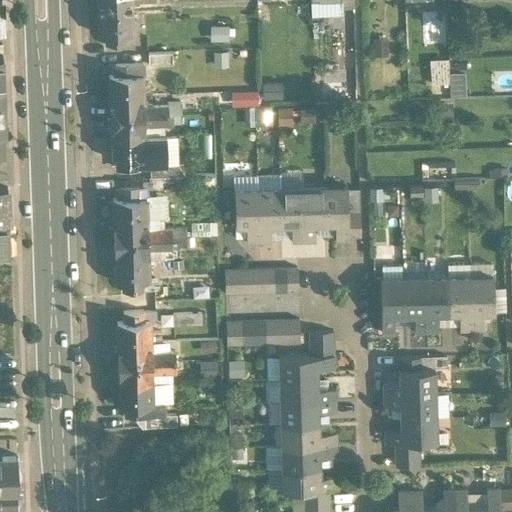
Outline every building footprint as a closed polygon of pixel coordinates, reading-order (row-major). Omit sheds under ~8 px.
[(130,0),(96,0),(97,14),(131,13),(130,3),(130,0)] [(351,0),(340,0),(340,2),(340,9),(352,9),(351,0)] [(131,13),(97,14),(98,36),(104,36),(124,35),(132,35),(131,13)] [(227,41),(227,29),(215,29),(215,41),(227,41)] [(124,35),(104,36),(105,46),(125,45),(124,35)] [(170,54),(146,54),(146,71),(170,71),(170,54)] [(431,83),(449,82),(448,58),(429,59),(431,83)] [(135,65),(114,66),(115,76),(135,75),(135,65)] [(115,76),(108,76),(109,98),(142,96),(142,75),(135,75),(115,76)] [(231,90),(230,105),(257,106),(257,91),(231,90)] [(142,96),(109,98),(110,118),(143,117),(143,107),(142,96)] [(166,106),(143,107),(143,117),(167,116),(166,106)] [(171,106),(166,106),(167,116),(179,116),(179,107),(171,106)] [(167,116),(143,117),(143,127),(167,126),(167,116)] [(179,116),(167,116),(167,126),(179,126),(179,116)] [(143,117),(110,118),(110,139),(111,139),(144,138),(143,127),(143,117)] [(144,138),(111,139),(110,139),(109,139),(110,161),(117,161),(117,170),(138,170),(138,167),(149,167),(165,166),(165,165),(164,137),(144,138)] [(165,166),(149,167),(149,179),(183,178),(182,164),(165,165),(165,166)] [(256,179),(233,179),(233,191),(256,191),(256,179)] [(179,184),(169,184),(169,193),(179,193),(179,184)] [(346,188),(323,189),(324,227),(334,227),(335,244),(348,244),(348,240),(347,216),(347,192),(346,188)] [(139,189),(119,190),(119,200),(139,199),(139,189)] [(303,245),(301,189),(279,190),(280,228),(290,228),(291,246),(303,245)] [(323,189),(301,189),(303,245),(315,245),(315,227),(324,227),(323,189)] [(279,190),(256,191),(258,247),(270,246),(270,229),(280,228),(279,190)] [(256,191),(233,191),(234,230),(246,229),(246,247),(258,247),(256,191)] [(359,192),(347,192),(347,216),(359,216),(359,192)] [(119,200),(112,200),(113,222),(146,221),(146,199),(139,199),(119,200)] [(359,216),(347,216),(348,240),(360,240),(359,216)] [(146,221),(113,222),(114,242),(147,241),(147,231),(146,221)] [(170,230),(147,231),(147,241),(171,241),(170,230)] [(182,230),(170,230),(171,241),(182,240),(182,230)] [(182,240),(171,241),(171,251),(182,250),(182,240)] [(147,241),(114,242),(114,263),(148,262),(147,252),(147,241)] [(171,241),(147,241),(147,252),(161,251),(171,251),(171,241)] [(161,251),(147,252),(148,262),(161,262),(161,251)] [(446,258),(447,279),(469,278),(469,257),(446,258)] [(148,262),(114,263),(115,284),(121,284),(142,284),(148,283),(148,262)] [(297,271),(285,272),(286,296),(298,295),(297,271)] [(263,272),(251,273),(252,297),(263,296),(263,272)] [(274,272),(263,272),(263,296),(275,296),(274,272)] [(285,272),(274,272),(275,296),(286,296),(285,272)] [(240,273),(224,274),(225,298),(240,297),(240,273)] [(251,273),(240,273),(240,297),(252,297),(251,273)] [(492,277),(469,278),(471,334),(483,333),(483,316),(494,316),(492,277)] [(469,278),(447,279),(448,317),(458,317),(459,334),(471,334),(469,278)] [(424,279),(402,280),(404,318),(414,318),(414,336),(426,335),(424,279)] [(447,279),(424,279),(426,335),(438,335),(438,317),(448,317),(447,279)] [(402,280),(379,281),(381,337),(394,336),(394,319),(404,318),(402,280)] [(148,283),(142,284),(142,294),(154,293),(154,292),(153,292),(153,283),(148,283)] [(142,284),(121,284),(122,294),(142,294),(142,284)] [(143,314),(122,314),(123,324),(143,324),(143,315),(143,314)] [(156,314),(143,315),(143,324),(150,324),(156,323),(156,314)] [(187,317),(172,317),(173,329),(187,329),(187,317)] [(299,323),(287,324),(288,348),(300,347),(299,323)] [(123,324),(116,325),(117,346),(150,345),(150,324),(123,324)] [(264,324),(253,325),(253,349),(265,348),(264,324)] [(276,324),(264,324),(265,348),(276,348),(276,324)] [(287,324),(276,324),(276,348),(288,348),(287,324)] [(241,325),(225,326),(226,350),(242,349),(241,325)] [(253,349),(253,325),(241,325),(242,349),(253,349)] [(333,335),(309,336),(309,347),(333,346),(333,335)] [(150,345),(117,346),(117,367),(151,366),(151,356),(150,345)] [(333,346),(309,347),(310,359),(334,358),(333,346)] [(174,355),(151,356),(151,366),(175,365),(174,356),(174,355)] [(185,356),(174,356),(175,365),(185,365),(185,356)] [(310,359),(278,360),(278,383),(317,382),(316,372),(334,372),(334,358),(310,359)] [(422,360),(398,361),(398,373),(422,372),(422,360)] [(175,365),(151,366),(151,376),(175,375),(175,365)] [(151,366),(117,367),(118,387),(152,386),(151,376),(151,366)] [(422,372),(398,373),(399,385),(383,386),(383,398),(435,396),(434,372),(422,372)] [(317,382),(278,383),(279,405),(335,403),(335,391),(317,392),(317,382)] [(152,386),(118,387),(119,409),(125,409),(152,408),(152,407),(152,386)] [(194,394),(183,394),(184,406),(195,406),(194,394)] [(435,396),(383,398),(383,410),(399,410),(400,421),(435,420),(435,396)] [(335,403),(279,405),(280,427),(318,426),(318,416),(335,415),(335,403)] [(152,408),(125,409),(125,419),(144,419),(162,418),(162,407),(152,407),(152,408)] [(162,418),(144,419),(144,430),(175,429),(175,417),(162,418)] [(435,420),(400,421),(400,432),(384,433),(384,446),(394,446),(418,445),(436,445),(435,420)] [(318,426),(280,427),(280,450),(336,448),(336,436),(318,437),(318,426)] [(418,445),(394,446),(395,458),(419,457),(418,445)] [(336,448),(280,450),(281,472),(319,471),(319,461),(337,460),(336,448)] [(16,457),(0,457),(0,491),(17,491),(17,492),(16,457)] [(419,457),(395,458),(395,469),(419,469),(419,457)] [(319,471),(281,472),(282,495),(304,494),(328,494),(338,493),(337,480),(320,481),(319,471)] [(511,490),(499,491),(500,511),(511,510),(511,490)] [(0,491),(0,511),(17,510),(17,491),(0,491)] [(499,491),(486,491),(486,509),(476,509),(476,511),(499,511),(500,511),(499,491)] [(442,510),(432,511),(454,511),(454,492),(442,493),(442,510)] [(466,492),(454,492),(454,511),(476,511),(476,509),(466,509),(466,492)] [(421,493),(409,494),(409,511),(432,511),(422,511),(421,493)] [(328,494),(304,494),(304,506),(328,505),(328,494)] [(409,511),(409,494),(397,494),(398,511),(386,511),(409,511)]
